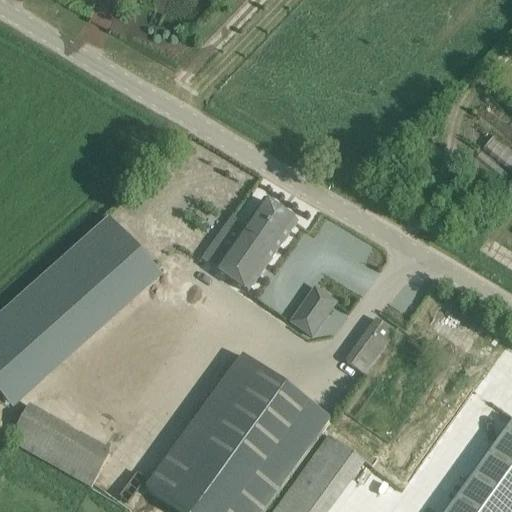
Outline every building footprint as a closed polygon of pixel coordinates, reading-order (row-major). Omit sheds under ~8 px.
[(482,151),(508,175),(511,171),(511,151),(495,137),(482,151)] [(232,219),(202,262),(248,294),(257,282),(297,224),(264,202),(246,228),(232,219)] [(109,220),(0,317),(0,398),(5,404),(155,271),(109,220)] [(313,291),(305,303),(328,319),(336,306),(313,291)] [(395,334),(377,321),(346,363),(364,376),(395,334)] [(243,359),(146,491),(175,511),(264,511),(330,423),(243,359)] [(29,407),(10,444),(91,488),(111,453),(29,407)] [(511,511),(511,424),(502,438),(448,511),(511,511)] [(329,511),(363,465),(327,439),(274,511),(329,511)]
